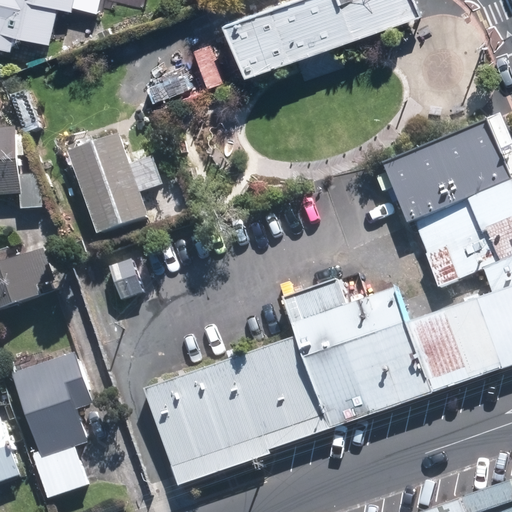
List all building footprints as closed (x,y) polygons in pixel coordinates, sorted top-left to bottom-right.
[(76,0),(10,0),(8,9),(0,7),(0,47),(11,50),(12,47),(21,49),(25,34),(59,42),(63,26),(70,28),(76,0)] [(299,0),(233,24),(250,73),(425,11),(418,0),(299,0)] [(485,128),(390,169),(416,231),(511,190),(485,128)] [(0,196),(27,195),(23,134),(0,135),(0,196)] [(70,158),(100,236),(154,216),(124,137),(70,158)] [(497,366),(511,361),(511,190),(416,231),(442,285),(483,272),(496,299),(409,325),(424,366),(431,392),(497,366)] [(0,316),(55,299),(53,294),(62,291),(52,260),(0,276),(0,316)] [(148,294),(134,260),(112,268),(126,303),(148,294)] [(108,297),(96,268),(79,275),(91,304),(108,297)] [(156,390),(185,474),(354,418),(418,396),(431,392),(424,366),(409,325),(400,301),(358,315),(345,275),(285,295),(301,342),(156,390)] [(49,470),(45,472),(53,497),(96,483),(85,448),(99,443),(88,411),(105,405),(89,356),(25,376),(51,456),(45,458),(49,470)] [(15,421),(0,425),(0,488),(34,478),(15,421)] [(511,480),(420,511),(480,511),(511,502),(511,480)] [(511,511),(511,502),(480,511),(511,511)]
